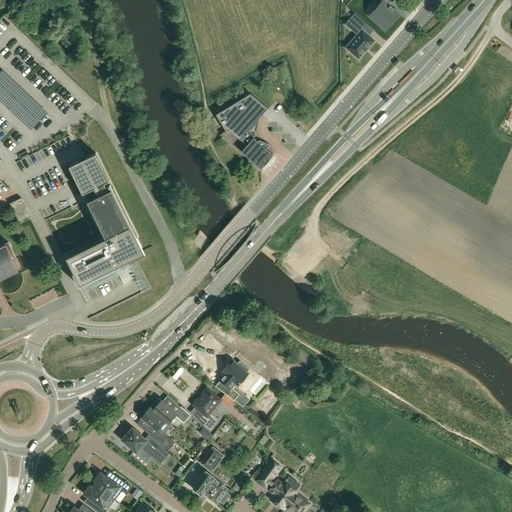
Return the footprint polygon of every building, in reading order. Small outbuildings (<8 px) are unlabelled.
[(383,0),(370,15),(385,29),(398,14),(383,0)] [(365,23),(356,15),(351,20),(360,28),(365,23)] [(346,46),(346,47),(346,48),(347,48),(358,58),(358,59),(359,58),(365,52),(370,47),(369,47),(374,42),(375,41),(374,40),(363,30),(362,29),(361,30),(347,47),(346,46)] [(1,69),(0,69),(0,100),(30,129),(47,111),(1,69)] [(268,108),(250,93),(216,114),(226,131),(229,129),(241,140),(241,139),(247,145),(241,151),(261,168),(273,154),(265,147),(268,144),(269,144),(260,140),(260,141),(261,141),(260,142),(253,137),(246,132),(267,108),(268,109),(268,108)] [(88,189),(91,196),(86,198),(106,237),(68,255),(76,271),(72,273),(79,286),(115,268),(114,265),(115,264),(114,264),(118,262),(121,268),(128,265),(125,258),(129,257),(131,261),(145,254),(136,235),(138,235),(113,185),(108,187),(105,181),(110,178),(96,151),(70,164),(83,191),(88,189)] [(20,219),(32,214),(23,196),(12,202),(20,219)] [(0,276),(20,266),(8,241),(0,245),(0,276)] [(238,385),(248,373),(232,359),(222,371),(225,374),(220,380),(229,388),(235,382),(238,385)] [(209,428),(218,418),(210,410),(220,398),(207,387),(193,403),(204,412),(198,419),(209,428)] [(238,395),(234,399),(242,406),(248,398),(241,392),(239,394),(238,395)] [(176,412),(162,399),(160,398),(158,398),(154,403),(155,405),(156,406),(153,409),(165,420),(168,423),(175,415),(184,423),(191,414),(181,406),(176,412)] [(165,420),(153,409),(150,406),(147,410),(145,409),(144,409),(140,414),(140,416),(141,417),(156,429),(151,435),(161,443),(165,447),(168,449),(174,442),(167,436),(168,435),(159,427),(165,420)] [(124,432),(121,435),(121,437),(123,438),(122,439),(135,450),(136,451),(140,446),(151,456),(160,463),(169,453),(164,448),(165,447),(161,443),(151,435),(147,440),(132,427),(128,433),(126,432),(124,432)] [(214,479),(215,478),(210,474),(224,456),(213,447),(201,463),(208,469),(207,471),(206,471),(192,489),(201,495),(202,495),(203,493),(216,503),(219,500),(223,504),(230,495),(225,492),(228,489),(214,479)] [(262,472),(256,480),(266,487),(269,483),(271,480),(280,467),(271,460),(262,472)] [(177,470),(182,474),(185,469),(181,466),(177,470)] [(94,484),(115,499),(122,489),(127,493),(131,487),(116,475),(111,481),(100,472),(95,479),(97,481),(94,484)] [(271,480),(269,483),(273,486),(269,490),(274,494),(272,497),(271,499),(277,503),(283,508),(285,506),(287,507),(287,509),(291,511),(292,511),(293,511),(305,511),(311,505),(304,500),(295,493),(296,491),(295,491),(300,484),(289,476),(287,479),(286,478),(285,480),(284,482),(283,482),(282,484),(277,480),(275,483),(271,480)] [(105,511),(115,499),(94,484),(92,488),(90,487),(85,493),(96,502),(92,507),(98,511),(105,511)] [(137,488),(131,495),(137,499),(142,492),(137,488)] [(116,499),(113,506),(118,509),(122,502),(116,499)] [(136,511),(155,511),(143,503),(136,511)]
